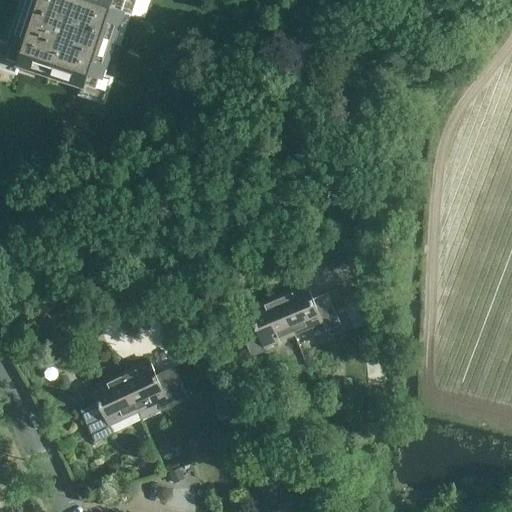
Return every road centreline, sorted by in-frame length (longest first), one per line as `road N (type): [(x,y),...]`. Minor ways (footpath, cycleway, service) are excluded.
road 1 (track): [(432,393),(442,131),(511,46)]
road 2 (residential): [(65,511),(0,379)]
